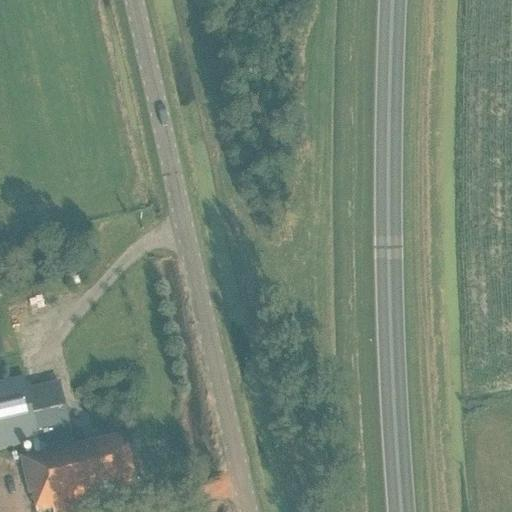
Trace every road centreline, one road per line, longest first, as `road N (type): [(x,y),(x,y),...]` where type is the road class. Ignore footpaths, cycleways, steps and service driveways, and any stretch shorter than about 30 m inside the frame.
road 1 (tertiary): [(251,511),(137,0)]
road 2 (trunk): [(399,511),(388,269),(390,0)]
